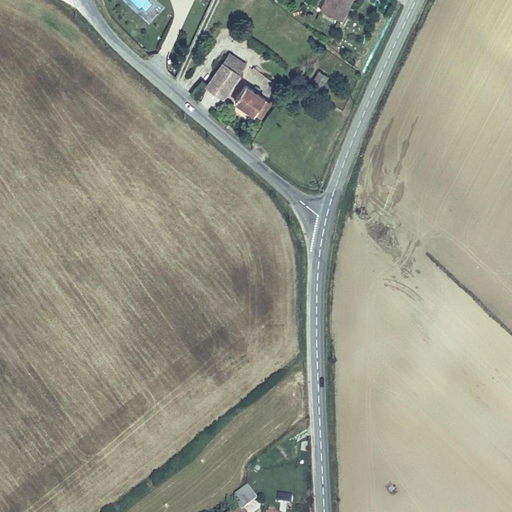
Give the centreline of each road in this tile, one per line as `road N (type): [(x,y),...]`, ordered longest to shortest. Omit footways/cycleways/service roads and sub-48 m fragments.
road 1 (residential): [(326,217),(107,35),(87,0)]
road 2 (tertiary): [(322,511),(315,327),(326,217)]
road 3 (tertiary): [(326,217),(416,0)]
